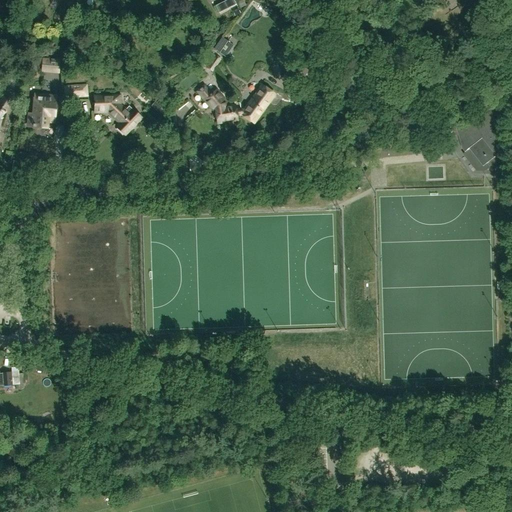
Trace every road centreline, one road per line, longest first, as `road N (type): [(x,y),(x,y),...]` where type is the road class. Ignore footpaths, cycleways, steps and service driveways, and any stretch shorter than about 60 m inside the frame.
road 1 (residential): [(23,345),(19,236),(40,203),(216,189),(302,162)]
road 2 (residential): [(340,417),(23,345)]
road 3 (residential): [(399,0),(302,162)]
road 4 (residential): [(511,456),(340,417)]
